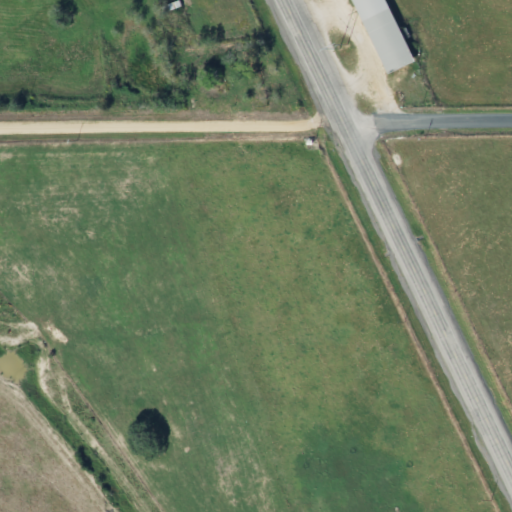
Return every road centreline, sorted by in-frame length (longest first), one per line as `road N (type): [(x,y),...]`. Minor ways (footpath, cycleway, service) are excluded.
road 1 (primary): [(511,472),(284,0)]
road 2 (residential): [(0,127),(343,122)]
road 3 (residential): [(343,122),(511,119)]
